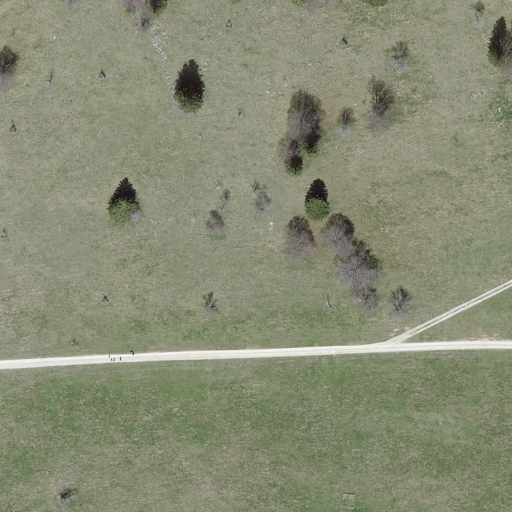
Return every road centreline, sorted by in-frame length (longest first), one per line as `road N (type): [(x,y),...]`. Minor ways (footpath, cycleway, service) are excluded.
road 1 (track): [(0,359),(511,345)]
road 2 (track): [(381,348),(511,283)]
